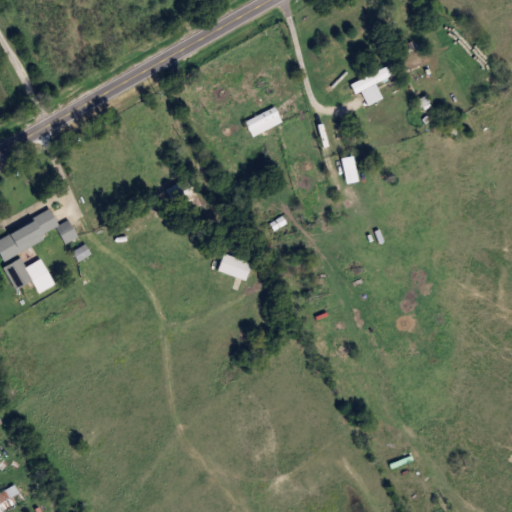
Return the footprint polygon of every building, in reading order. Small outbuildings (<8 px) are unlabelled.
[(354,92),(349,82),(392,62),(396,72),(375,81),(382,97),(366,104),(360,90),(354,92)] [(281,120),(251,135),(244,120),(274,105),(281,120)] [(195,194),(172,202),(166,186),(189,178),(195,194)] [(0,255),(0,235),(51,210),(58,224),(69,219),(86,255),(75,260),(58,225),(40,234),(43,239),(2,260),(0,255)] [(217,270),(223,252),(251,262),(245,279),(217,270)] [(41,258),(54,284),(37,292),(31,280),(14,288),(3,266),(20,257),(24,266),(41,258)] [(0,511),(0,492),(15,485),(26,508),(17,511),(0,511)]
